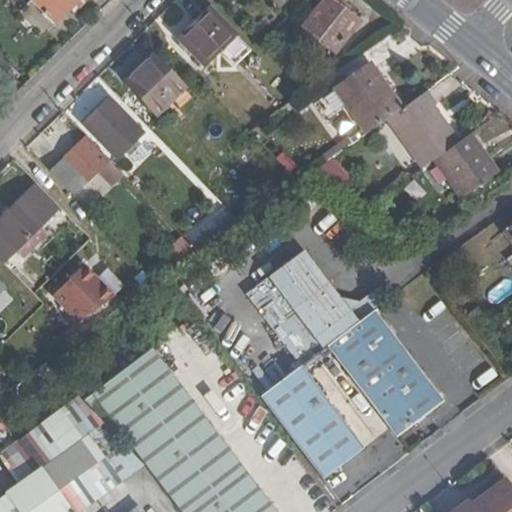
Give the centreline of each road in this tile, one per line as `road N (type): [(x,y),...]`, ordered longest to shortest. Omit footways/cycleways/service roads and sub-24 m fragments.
road 1 (residential): [(0,141),(142,0)]
road 2 (residential): [(382,511),(511,409)]
